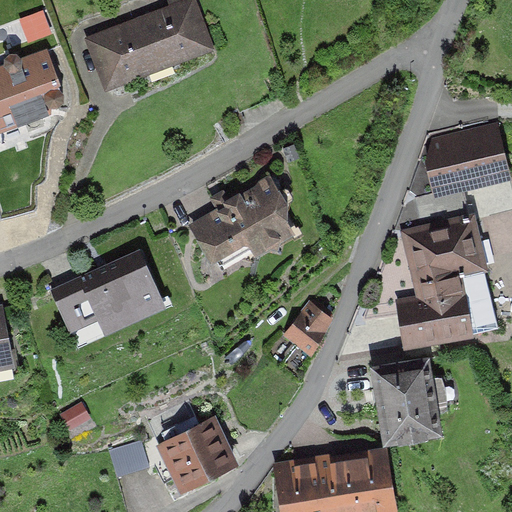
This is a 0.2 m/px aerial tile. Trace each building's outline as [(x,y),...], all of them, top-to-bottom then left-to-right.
[(203,0),(181,0),(93,37),(117,93),(224,47),(203,0)] [(20,16),(30,41),(56,30),(46,6),(20,16)] [(48,53),(0,73),(0,105),(10,130),(70,104),(48,53)] [(511,158),(505,126),(430,143),(440,188),(511,172),(511,158)] [(283,186),(206,227),(231,273),(308,231),(283,186)] [(394,295),(406,352),(485,336),(470,268),(493,263),(481,205),(404,222),(419,290),(394,295)] [(156,251),(67,291),(91,343),(179,304),(156,251)] [(312,300),(286,336),(309,353),(336,317),(312,300)] [(12,306),(0,308),(0,368),(25,362),(12,306)] [(446,358),(387,371),(402,439),(461,426),(446,358)] [(73,429),(95,417),(84,397),(62,409),(73,429)] [(217,423),(161,452),(184,494),(239,465),(217,423)] [(111,446),(119,473),(152,463),(144,437),(111,446)] [(400,511),(391,452),(289,468),(296,511),(400,511)]
